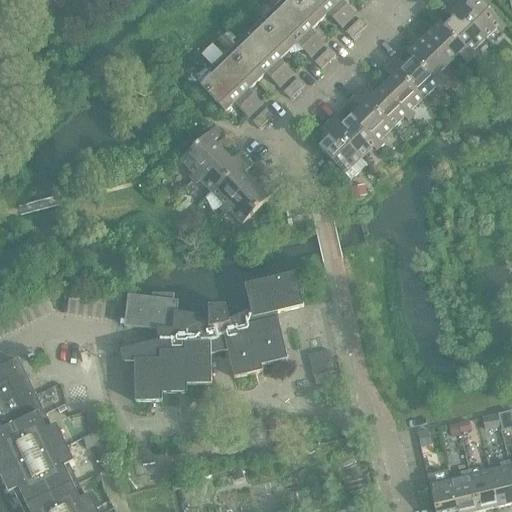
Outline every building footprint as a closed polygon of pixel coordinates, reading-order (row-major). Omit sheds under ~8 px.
[(32,0),(37,5),(42,0),(50,0),(60,10),(69,0),(32,0)] [(311,32),(320,23),(297,0),(283,0),(275,8),(317,52),(324,46),(311,32)] [(327,0),(297,0),(320,23),(328,15),(341,29),(349,22),(327,0)] [(355,16),(342,2),(344,0),(327,0),(349,22),(355,16)] [(457,0),(452,5),(485,40),(497,29),(501,32),(505,28),(478,0),(474,0),(467,8),(459,0),(457,0)] [(445,28),(444,29),(473,59),(477,55),(473,52),(485,40),(452,5),(445,11),(454,20),(445,28)] [(275,8),(259,23),(288,54),(297,45),(310,59),(317,52),(275,8)] [(360,20),(353,27),(359,34),(367,27),(360,20)] [(259,23),(243,38),(286,83),(293,75),(280,62),(288,54),(259,23)] [(444,29),(445,28),(440,23),(424,39),(454,70),(463,61),(467,65),(473,59),(444,29)] [(353,27),(345,34),(352,41),(359,34),(353,27)] [(223,36),(218,41),(227,51),(233,45),(223,36)] [(243,38),(228,54),(257,84),(266,75),(279,89),(286,83),(243,38)] [(448,82),(445,79),(454,70),(424,39),(407,54),(412,60),(413,59),(442,89),(448,82)] [(328,50),(321,57),(328,64),(335,57),(328,50)] [(249,92),(257,84),(228,54),(212,69),(254,113),(262,105),(249,92)] [(321,57),(314,64),(321,71),(328,64),(321,57)] [(396,59),(389,65),(423,100),(435,89),(438,92),(442,89),(413,59),(412,60),(404,68),(396,59)] [(391,80),(382,89),(411,119),(414,115),(411,112),(423,100),(389,65),(383,71),(391,80)] [(212,69),(196,84),(225,114),(235,105),(248,119),(254,113),(212,69)] [(297,80),(290,87),(297,94),(304,87),(297,80)] [(290,87),(283,94),(290,101),(297,94),(290,87)] [(365,89),(358,95),(392,130),(404,118),(407,122),(411,119),(382,89),(373,98),(365,89)] [(358,95),(352,101),(360,110),(351,119),(380,149),(383,145),(380,142),(392,130),(358,95)] [(266,110),(259,117),(266,124),(273,117),(266,110)] [(259,117),(252,123),(259,131),(266,124),(259,117)] [(334,119),(327,125),(361,160),(373,149),(376,152),(380,149),(351,119),(342,127),(334,119)] [(321,131),(329,140),(319,150),(348,179),(350,182),(367,166),(361,160),(327,125),(321,131)] [(215,128),(180,162),(193,175),(189,178),(193,182),(223,153),(214,144),(222,136),(215,128)] [(223,153),(193,182),(196,185),(200,182),(211,194),(246,160),(240,154),(231,162),(223,153)] [(244,175),(252,167),(246,160),(211,194),(205,199),(206,200),(213,213),(219,210),(219,209),(223,213),(252,184),(244,175)] [(252,184),(223,213),(226,216),(229,213),(242,226),(277,192),(270,185),(261,193),(252,184)] [(364,185),(349,187),(351,199),(366,196),(364,185)] [(261,368),(288,361),(278,321),(277,321),(276,315),(304,308),(296,275),(245,287),(251,314),(227,324),(226,308),(209,308),(209,321),(177,316),(178,303),(128,297),(127,303),(124,328),(159,332),(160,344),(122,353),(124,363),(134,362),(135,404),(162,404),(162,395),(187,395),(187,387),(211,386),(211,355),(227,351),(234,380),(263,373),(261,368)] [(329,352),(308,357),(313,378),(334,373),(329,352)] [(96,511),(91,500),(86,502),(70,469),(75,467),(57,430),(52,432),(36,398),(19,364),(0,373),(0,372),(0,432),(1,435),(0,436),(0,477),(10,498),(15,496),(22,511),(96,511)] [(511,417),(511,413),(498,416),(502,433),(511,430),(511,417)] [(499,429),(496,416),(484,419),(486,432),(499,429)] [(468,423),(459,426),(461,433),(470,431),(468,423)] [(460,437),(457,426),(450,428),(453,438),(460,437)] [(430,445),(426,433),(418,435),(421,448),(430,445)] [(511,478),(508,463),(499,465),(500,469),(489,472),(498,509),(511,505),(511,478)] [(485,511),(498,509),(489,472),(478,474),(477,470),(468,472),(477,511),(485,511)] [(461,479),(450,481),(456,511),(477,511),(468,472),(460,474),(461,479)] [(438,479),(428,482),(435,511),(456,511),(450,481),(439,484),(438,479)]
